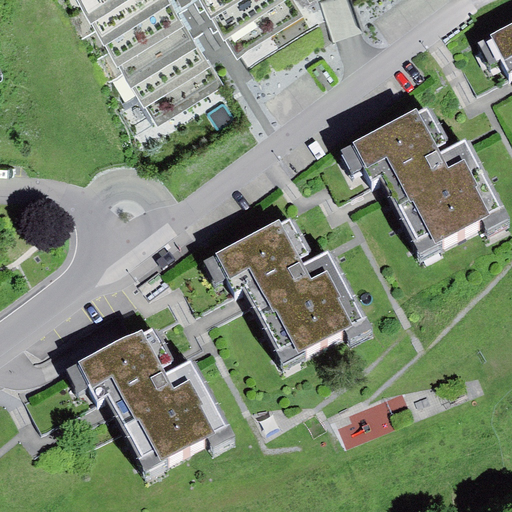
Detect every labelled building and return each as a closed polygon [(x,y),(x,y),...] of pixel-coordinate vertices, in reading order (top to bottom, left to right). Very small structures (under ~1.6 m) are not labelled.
[(171,0),(76,0),(156,123),(224,82),(171,0)] [(296,0),(207,0),(237,47),(300,7),(296,0)] [(511,28),(479,47),(491,69),(503,63),(510,77),(511,75),(511,28)] [(416,114),(340,154),(352,176),(364,170),(373,185),(381,180),(387,191),(424,258),(505,214),(467,145),(441,159),(438,153),(447,148),(428,113),(418,118),(416,114)] [(280,223),(202,264),(215,289),(228,283),(236,298),(245,293),(250,301),(285,367),(365,325),(329,256),(304,269),(299,261),(308,256),(291,224),(283,228),(280,223)] [(119,345),(66,373),(78,396),(90,390),(98,405),(109,400),(113,408),(148,473),(227,432),(192,366),(165,380),(159,370),(169,365),(150,329),(119,345)]
